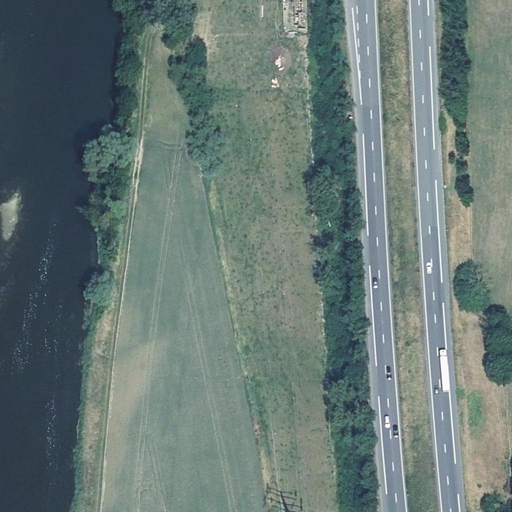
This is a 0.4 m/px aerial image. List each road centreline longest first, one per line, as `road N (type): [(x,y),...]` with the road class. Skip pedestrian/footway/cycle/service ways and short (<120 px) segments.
road 1 (motorway): [(363,0),(397,511)]
road 2 (motorway): [(451,511),(418,0)]
road 3 (track): [(92,511),(153,12)]
